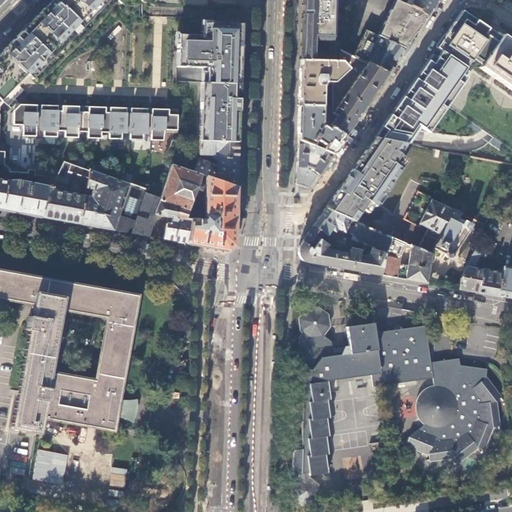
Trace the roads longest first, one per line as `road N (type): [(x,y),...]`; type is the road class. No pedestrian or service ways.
road 1 (residential): [(453,0),(310,210),(265,211)]
road 2 (tertiary): [(0,228),(251,272)]
road 3 (residential): [(268,273),(511,317)]
road 4 (primary): [(251,272),(227,378),(216,511)]
road 5 (primary): [(253,511),(268,273)]
road 6 (primary): [(272,0),(265,211)]
